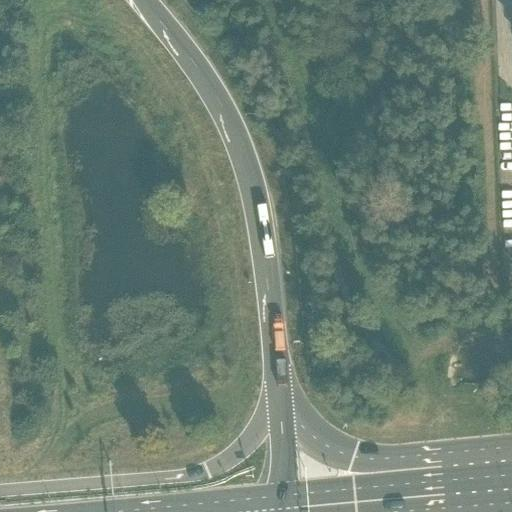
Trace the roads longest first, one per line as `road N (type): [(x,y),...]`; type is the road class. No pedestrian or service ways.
road 1 (track): [(511,313),(443,338),(402,340),(393,333),(355,273),(323,138),(271,24),(247,0)]
road 2 (trunk): [(277,402),(254,176),(220,99),(144,0)]
road 3 (trunk): [(0,488),(205,467),(246,447),(277,402)]
road 4 (trunk): [(404,486),(302,430),(277,402)]
road 5 (primary): [(404,486),(284,499)]
